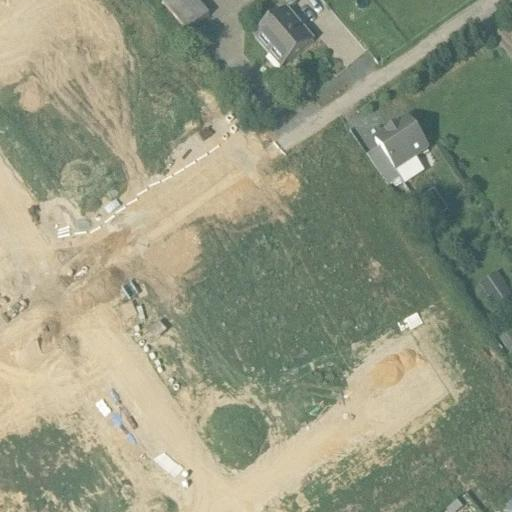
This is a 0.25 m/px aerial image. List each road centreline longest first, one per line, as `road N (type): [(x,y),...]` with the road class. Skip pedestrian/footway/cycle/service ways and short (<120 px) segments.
road 1 (residential): [(487,0),(55,290)]
road 2 (residential): [(216,511),(55,290)]
